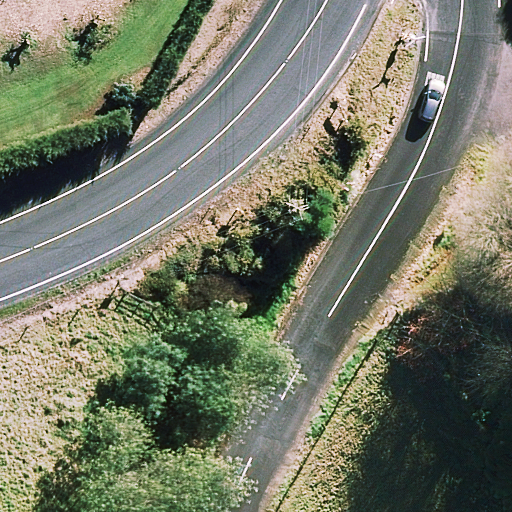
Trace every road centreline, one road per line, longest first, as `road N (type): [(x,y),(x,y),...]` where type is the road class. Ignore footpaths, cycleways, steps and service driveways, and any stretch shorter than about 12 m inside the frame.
road 1 (residential): [(459,0),(446,97),(403,192),(304,354),(229,511)]
road 2 (tertiary): [(325,0),(282,71),(162,183),(70,234),(0,260)]
